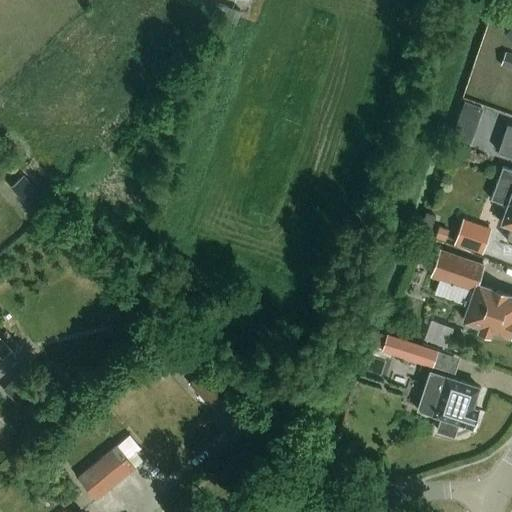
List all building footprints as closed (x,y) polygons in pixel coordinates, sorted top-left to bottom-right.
[(236,25),(240,12),(216,4),(212,17),(236,25)] [(511,54),(506,52),(501,66),(511,70),(511,54)] [(511,126),(508,125),(497,152),(511,157),(511,126)] [(506,241),(507,242),(511,243),(511,170),(504,167),(491,200),(508,206),(501,224),(511,228),(506,241)] [(19,179),(9,188),(34,215),(42,208),(47,203),(23,176),(19,179)] [(491,229),(463,219),(454,245),(482,254),(491,229)] [(445,242),(449,232),(440,229),(436,239),(445,242)] [(511,296),(476,285),(482,266),(439,251),(430,277),(473,292),(463,321),(480,327),(478,333),(490,337),(492,331),(510,337),(511,336),(511,296)] [(428,317),(422,335),(442,342),(448,324),(428,317)] [(388,335),(382,352),(432,368),(438,351),(388,335)] [(0,341),(0,358),(1,360),(10,352),(0,341)] [(243,402),(207,362),(197,352),(186,362),(190,365),(199,375),(196,378),(188,385),(198,396),(222,421),(243,402)] [(39,370),(63,397),(71,390),(47,363),(39,370)] [(472,409),(478,388),(431,373),(431,372),(430,371),(418,411),(419,412),(419,411),(442,418),(438,431),(454,437),(458,424),(474,429),(479,411),(472,409)] [(35,403),(18,408),(22,422),(39,416),(35,403)] [(52,442),(38,441),(38,456),(52,456),(52,442)] [(77,476),(95,501),(135,469),(116,445),(77,476)]
